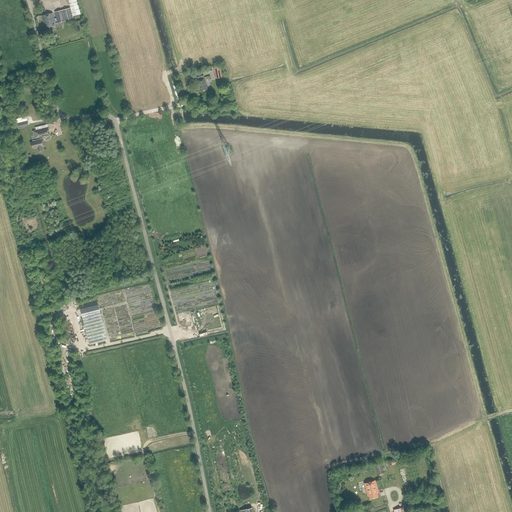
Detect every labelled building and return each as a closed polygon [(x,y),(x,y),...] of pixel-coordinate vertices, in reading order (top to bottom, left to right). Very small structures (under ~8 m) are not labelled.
[(76,0),(68,0),(70,8),(54,12),(57,23),(74,19),(73,16),(80,14),(76,0)] [(54,24),(55,23),(53,13),(42,16),(44,26),(46,26),(47,32),(55,30),(54,27),(55,27),(54,24)] [(222,77),(220,66),(214,68),(216,78),(222,77)] [(200,91),(207,90),(204,78),(197,80),(200,91)] [(27,120),(16,123),(18,130),(29,127),(27,120)] [(42,138),(42,136),(50,134),(48,127),(36,130),(38,137),(40,137),(40,139),(35,140),(35,142),(31,143),(32,148),(38,146),(38,149),(39,151),(40,153),(42,152),(43,150),(42,148),(42,147),(45,146),(43,138),(42,138)] [(99,309),(97,300),(79,304),(82,313),(99,309)] [(99,309),(82,313),(89,345),(107,340),(99,309)] [(384,473),(380,462),(375,464),(378,475),(384,473)] [(378,491),(375,480),(364,483),(368,497),(369,496),(370,499),(378,497),(376,491),(378,491)]
